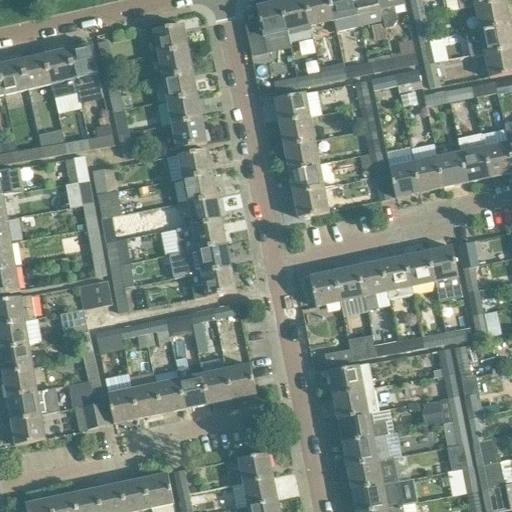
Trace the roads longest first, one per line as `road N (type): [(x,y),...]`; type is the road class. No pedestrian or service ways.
road 1 (residential): [(0,487),(119,462),(162,438),(301,406)]
road 2 (residential): [(274,266),(220,0)]
road 3 (residential): [(274,266),(420,233),(448,210),(511,196)]
road 4 (residential): [(0,43),(193,0)]
road 5 (residential): [(301,406),(274,266)]
